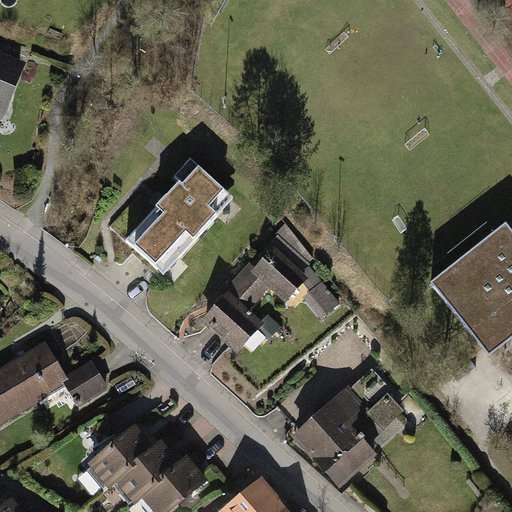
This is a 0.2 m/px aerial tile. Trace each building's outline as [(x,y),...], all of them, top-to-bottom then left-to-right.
[(0,108),(3,109),(20,67),(0,60),(0,56),(0,108)] [(228,195),(191,161),(175,178),(180,183),(126,242),(158,271),(174,254),(179,258),(217,217),(212,212),(228,195)] [(511,257),(494,235),(431,285),(472,336),(495,317),(511,337),(511,257)] [(254,268),(253,270),(269,284),(286,300),(304,280),(297,274),(307,263),(281,239),(270,251),(272,253),(257,270),(254,268)] [(269,284),(253,270),(228,298),(244,312),(269,284)] [(324,286),(307,300),(322,318),(339,303),(324,286)] [(206,322),(238,351),(263,323),(272,331),(277,326),(267,317),(259,326),(244,312),(228,298),(206,322)] [(66,380),(45,345),(0,372),(0,423),(66,383),(76,399),(73,400),(76,406),(106,388),(91,364),(66,380)] [(372,370),(297,438),(340,485),(374,454),(352,429),(393,392),(372,370)] [(134,430),(92,465),(110,486),(118,480),(160,445),(154,438),(146,444),(134,430)] [(179,453),(172,460),(160,445),(118,480),(136,502),(144,496),(186,461),(179,453)] [(193,455),(186,461),(144,496),(157,511),(169,511),(204,483),(192,468),(200,462),(193,455)] [(284,511),(261,484),(227,511),(284,511)] [(0,511),(30,511),(28,511),(18,511),(10,503),(0,511)]
